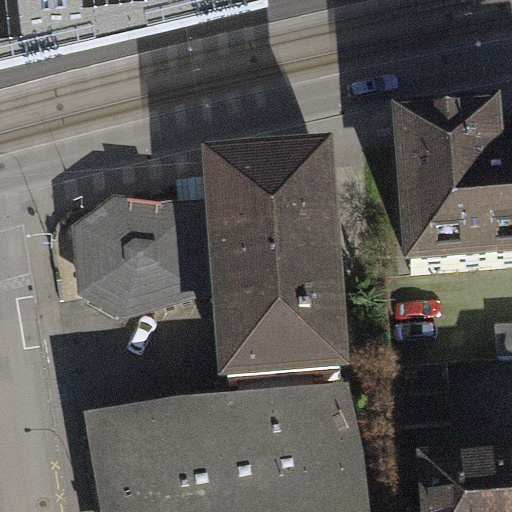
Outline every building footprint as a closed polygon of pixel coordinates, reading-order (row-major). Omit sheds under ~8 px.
[(0,0),(0,20),(84,0),(0,0)] [(494,126),(401,133),(411,275),(511,267),(511,172),(498,173),(494,126)] [(359,511),(355,474),(341,408),(309,410),(308,381),(340,380),(325,169),(214,180),(216,209),(202,209),(186,211),(188,221),(119,213),(85,239),(90,296),(127,316),(196,297),(197,280),(221,277),(229,388),(248,387),(248,415),(182,420),(97,434),(109,511),(359,511)] [(506,359),(511,358),(511,327),(503,328),(506,359)] [(454,365),(418,367),(421,424),(457,422),(454,365)] [(511,511),(511,468),(427,475),(429,511),(511,511)]
